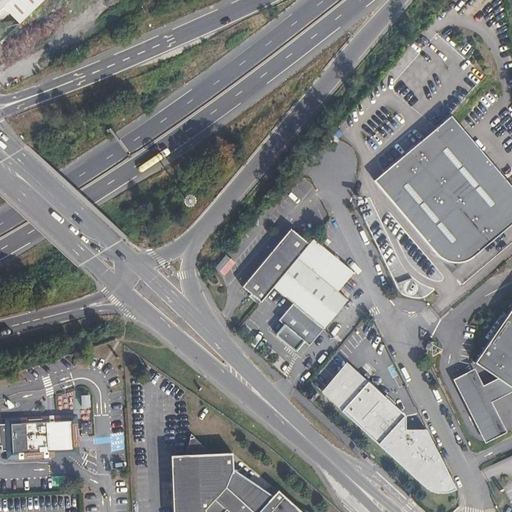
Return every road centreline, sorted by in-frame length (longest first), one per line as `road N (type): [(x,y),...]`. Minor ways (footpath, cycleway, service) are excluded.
road 1 (trunk): [(0,250),(163,147),(360,0)]
road 2 (trunk): [(324,0),(137,138),(0,224)]
road 3 (unclassified): [(335,168),(340,208),(471,483),(475,511)]
road 4 (trunk): [(196,235),(396,0)]
road 5 (trunk): [(258,0),(21,99)]
road 6 (secondary): [(140,307),(288,421)]
road 7 (secondary): [(288,421),(200,323)]
road 8 (primary): [(121,250),(32,169)]
